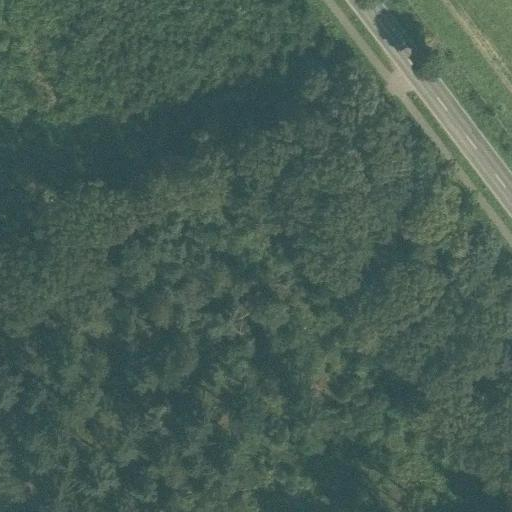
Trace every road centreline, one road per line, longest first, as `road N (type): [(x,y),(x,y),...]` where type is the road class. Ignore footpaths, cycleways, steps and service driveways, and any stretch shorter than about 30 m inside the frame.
road 1 (track): [(0,261),(430,72)]
road 2 (secondary): [(511,177),(373,0)]
